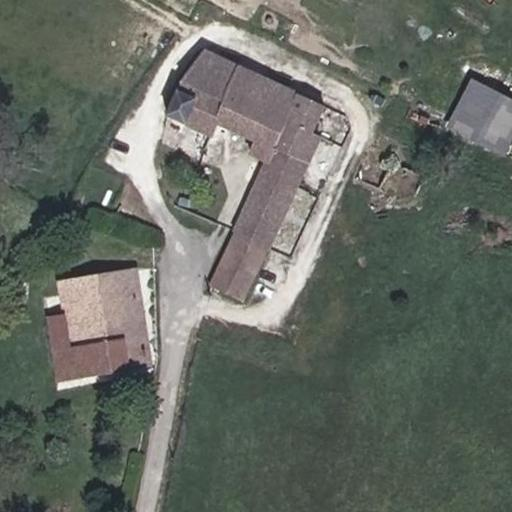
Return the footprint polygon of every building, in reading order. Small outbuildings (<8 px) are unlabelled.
[(210,128),(215,116),(232,123),(247,93),(261,65),(206,41),(189,59),(168,109),(210,128)] [(511,93),(511,62),(481,48),(460,96),(502,115),(511,93)] [(318,121),(329,95),(261,65),(247,93),(318,121)] [(247,93),(232,123),(252,132),(247,145),(264,153),(270,140),(308,158),(322,123),(318,121),(247,93)] [(252,132),(232,123),(215,116),(210,128),(247,145),(252,132)] [(264,153),(231,231),(270,248),(284,215),(308,158),(270,140),(264,153)] [(425,165),(371,141),(360,167),(413,190),(425,165)] [(270,248),(231,231),(210,279),(250,296),(270,248)] [(68,303),(48,306),(54,369),(147,358),(138,268),(65,274),(68,303)]
